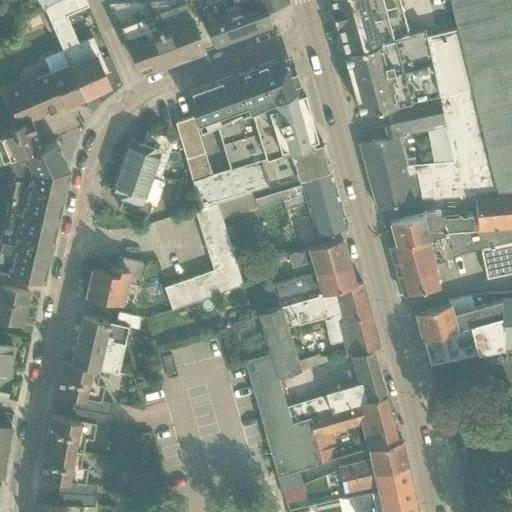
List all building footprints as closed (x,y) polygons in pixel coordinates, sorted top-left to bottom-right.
[(44,9),(60,0),(36,0),(42,10),(44,9)] [(62,50),(83,98),(108,87),(102,74),(107,72),(92,38),(77,44),(65,16),(87,6),(84,0),(60,0),(44,9),(62,50)] [(139,73),(202,51),(184,0),(129,0),(107,1),(118,27),(122,26),(139,73)] [(283,0),(184,0),(202,51),(271,25),(266,8),(285,3),(283,0)] [(418,0),(325,0),(342,54),(355,49),(388,39),(404,35),(427,28),(418,0)] [(511,0),(448,0),(471,90),(496,192),(511,190),(511,0)] [(342,54),(359,112),(385,107),(438,96),(427,28),(404,35),(388,39),(355,49),(342,54)] [(15,123),(0,129),(0,165),(8,162),(42,146),(30,120),(63,105),(63,106),(83,98),(62,50),(42,58),(49,73),(1,93),(15,123)] [(215,127),(300,89),(290,63),(280,58),(253,68),(253,70),(236,76),(236,75),(185,94),(200,134),(215,127)] [(228,169),(321,141),(321,140),(315,142),(314,138),(315,138),(303,91),(301,92),(300,89),(215,127),(228,169)] [(413,173),(415,172),(420,199),(473,194),(496,192),(471,90),(438,96),(385,107),(388,124),(383,125),(385,137),(358,144),(369,181),(387,177),(387,179),(413,173)] [(221,201),(329,168),(321,141),(228,169),(214,173),(192,116),(174,123),(199,208),(216,203),(221,201)] [(125,157),(122,167),(158,180),(172,140),(146,131),(142,144),(129,140),(123,157),(125,157)] [(55,140),(42,146),(8,162),(14,174),(6,208),(56,219),(68,169),(55,140)] [(158,180),(122,167),(118,176),(116,175),(110,192),(124,197),(119,210),(145,219),(151,205),(155,207),(163,181),(158,180)] [(226,218),(256,209),(256,208),(280,201),(282,207),(306,200),(316,235),(346,225),(345,223),(339,204),(339,203),(339,201),(338,201),(335,190),(333,182),(332,182),(329,171),(329,170),(329,168),(221,201),(226,218)] [(419,197),(413,173),(387,179),(387,177),(369,181),(376,209),(419,197)] [(511,190),(496,192),(473,194),(476,221),(472,222),(471,217),(461,219),(461,217),(457,218),(457,214),(440,215),(439,211),(421,213),(388,222),(384,228),(388,242),(387,246),(395,244),(446,233),(511,227),(511,226),(511,190)] [(242,285),(216,203),(199,208),(193,210),(212,270),(163,287),(171,310),(242,285)] [(0,271),(42,281),(56,219),(6,208),(0,234),(0,271)] [(394,270),(401,294),(438,284),(434,262),(451,258),(451,255),(479,249),(485,279),(511,272),(511,228),(511,227),(446,233),(395,244),(387,246),(394,270)] [(316,275),(349,265),(341,239),(287,255),(291,268),(312,262),(315,272),(316,275)] [(91,269),(85,296),(122,304),(125,290),(135,293),(136,285),(139,286),(144,261),(119,255),(116,268),(110,267),(109,272),(91,269)] [(260,263),(243,268),(247,283),(265,278),(260,263)] [(321,294),(354,284),(349,265),(316,275),(315,272),(273,284),(277,298),(319,286),(321,294)] [(0,318),(21,323),(28,292),(1,286),(4,273),(0,271),(0,318)] [(350,356),(372,349),(379,347),(362,282),(354,284),(321,294),(316,295),(317,297),(257,313),(257,315),(262,332),(269,353),(277,377),(326,363),(324,356),(318,354),(298,360),(287,327),(323,317),(330,344),(341,341),(346,357),(350,356)] [(511,294),(499,295),(499,300),(501,317),(421,338),(428,364),(503,348),(511,347),(511,294)] [(501,317),(499,300),(472,308),(470,296),(450,301),(450,303),(414,313),(421,338),(501,317)] [(114,323),(81,316),(70,362),(99,369),(117,373),(128,326),(137,328),(140,317),(117,312),(114,323)] [(262,332),(257,315),(232,323),(237,339),(262,332)] [(12,348),(0,344),(0,398),(4,400),(8,380),(5,379),(12,348)] [(291,423),(384,395),(372,349),(350,356),(353,369),(352,370),(354,379),(356,380),(357,383),(324,393),(325,395),(286,407),(291,423)] [(367,447),(396,441),(384,395),(291,423),(286,407),(277,377),(269,353),(243,360),(277,476),(296,469),(320,462),(314,438),(360,424),(366,447),(367,447)] [(58,376),(95,384),(99,369),(70,362),(62,360),(58,376)] [(71,407),(109,415),(111,402),(100,400),(104,386),(95,384),(58,376),(55,391),(74,396),(71,407)] [(46,431),(84,439),(92,440),(95,425),(106,427),(109,415),(71,407),(69,418),(49,415),(46,431)] [(10,426),(0,425),(0,478),(1,479),(1,477),(10,427),(10,428),(10,426)] [(44,446),(82,452),(84,439),(46,431),(44,446)] [(340,480),(406,465),(401,440),(396,441),(367,447),(369,459),(337,466),(340,480)] [(41,461),(80,467),(82,452),(44,446),(41,461)] [(57,493),(94,496),(95,485),(84,483),(87,468),(80,467),(41,461),(38,476),(58,480),(57,493)] [(376,491),(410,483),(406,465),(340,480),(343,494),(375,486),(376,491)] [(296,469),(277,476),(281,492),(301,486),(296,469)] [(416,511),(410,483),(376,491),(352,497),(355,511),(416,511)] [(35,511),(82,511),(82,506),(93,506),(94,496),(57,493),(56,506),(35,505),(35,511)]
